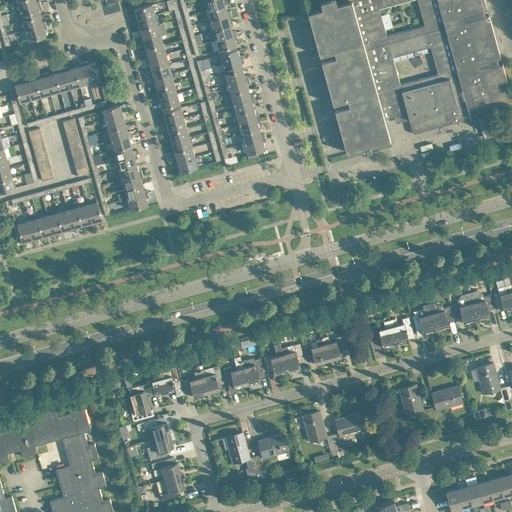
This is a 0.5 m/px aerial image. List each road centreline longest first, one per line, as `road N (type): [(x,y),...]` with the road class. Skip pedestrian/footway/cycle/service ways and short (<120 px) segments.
road 1 (tertiary): [(0,366),(511,225)]
road 2 (unclassified): [(217,511),(196,432),(201,420),(511,334)]
road 3 (residential): [(294,174),(176,205),(165,198),(123,40),(69,37),(58,0)]
road 4 (tertiary): [(302,260),(0,345)]
road 5 (tertiary): [(511,201),(302,260)]
road 6 (residential): [(246,0),(294,174)]
road 7 (residential): [(416,463),(266,505)]
